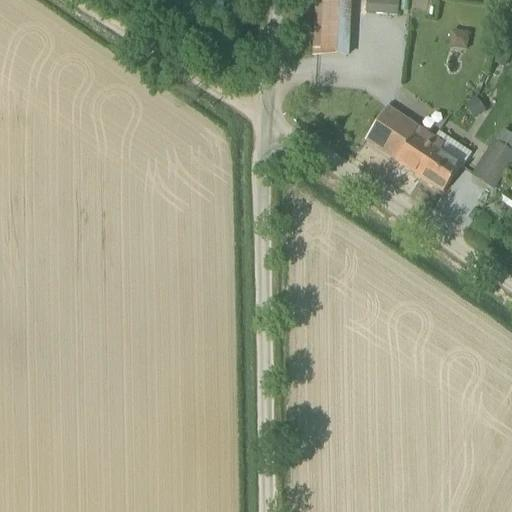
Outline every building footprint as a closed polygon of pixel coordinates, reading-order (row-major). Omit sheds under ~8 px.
[(346,58),(349,0),(315,0),(313,57),(346,58)] [(399,0),(397,0),(367,0),(366,14),(398,16),(399,0)] [(493,55),(490,61),(505,68),(508,62),(511,51),(511,50),(497,45),(493,55)] [(396,162),(421,179),(433,160),(424,154),(433,140),(412,125),(387,108),(365,141),(396,162)] [(443,146),(433,140),(424,154),(433,160),(421,179),(443,194),(461,167),(439,153),(443,146)] [(511,153),(495,142),(473,176),(494,189),(511,161),(511,153)]
